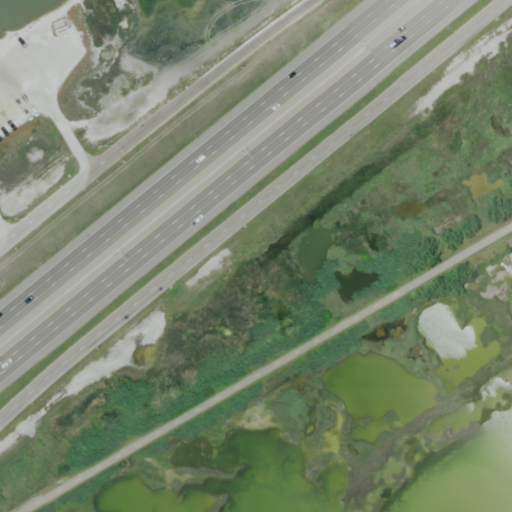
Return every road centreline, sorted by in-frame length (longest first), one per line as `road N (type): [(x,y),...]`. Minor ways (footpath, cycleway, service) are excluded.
road 1 (motorway): [(0,420),(505,0)]
road 2 (motorway): [(0,369),(450,0)]
road 3 (motorway): [(393,0),(0,323)]
road 4 (motorway): [(316,0),(91,172)]
